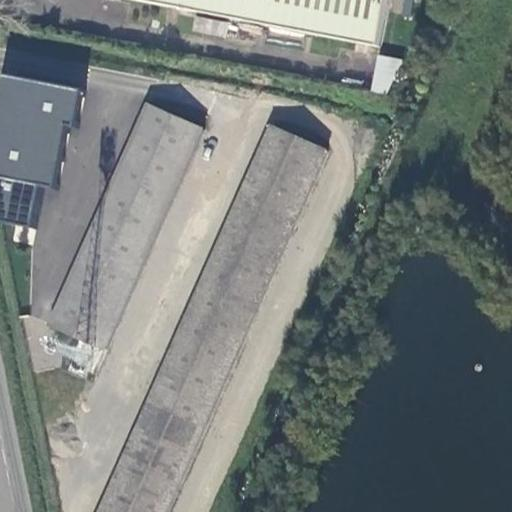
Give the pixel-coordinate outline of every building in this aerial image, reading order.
[(117,0),(385,53),(395,0),(117,0)] [(469,0),(456,31),(501,50),(511,24),(511,16),(502,13),(506,0),(469,0)] [(227,43),(230,28),(201,22),(199,38),(227,43)] [(390,102),(406,66),(383,61),(376,99),(390,102)] [(88,91),(4,75),(0,94),(0,209),(3,225),(39,230),(44,187),(59,189),(69,128),(78,131),(88,91)] [(108,348),(207,131),(149,106),(52,323),(108,348)] [(170,511),(329,153),(272,128),(103,511),(170,511)]
